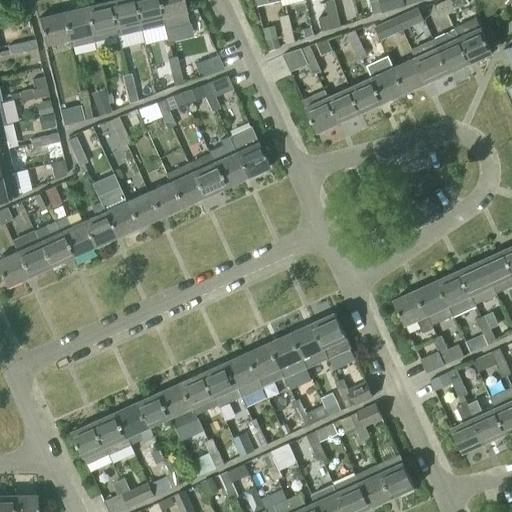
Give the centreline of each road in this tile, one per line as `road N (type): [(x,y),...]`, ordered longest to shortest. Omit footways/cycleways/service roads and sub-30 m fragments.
road 1 (residential): [(353,279),(477,203),(485,160),(461,133),(434,133),(302,173)]
road 2 (residential): [(12,369),(328,230)]
road 3 (residential): [(447,488),(353,279)]
road 4 (residential): [(302,173),(218,0)]
